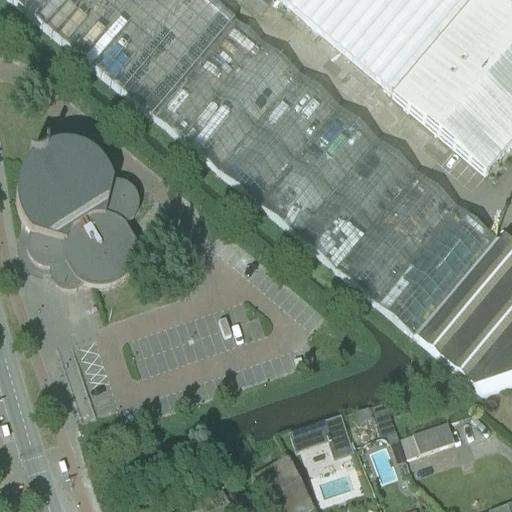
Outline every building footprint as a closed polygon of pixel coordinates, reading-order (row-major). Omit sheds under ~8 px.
[(232,24),(203,0),(5,0),(151,122),(153,123),(414,344),(497,246),(235,26),(232,24)] [(274,0),(239,0),(260,17),(274,0)] [(511,0),(275,0),(392,100),(476,0),(492,0),(511,16),(511,15),(511,0)] [(511,145),(511,16),(492,0),(476,0),(392,100),(484,178),(511,145)] [(14,199),(14,201),(14,203),(14,205),(14,208),(15,210),(15,212),(16,214),(16,216),(17,218),(18,220),(19,222),(19,224),(20,226),(22,228),(23,229),(24,231),(25,233),(26,234),(28,236),(29,237),(29,239),(28,240),(27,241),(27,242),(27,244),(26,245),(26,246),(26,248),(26,249),(26,250),(26,252),(26,253),(26,255),(27,256),(27,257),(28,258),(28,260),(29,261),(30,262),(31,263),(32,264),(33,265),(34,266),(35,267),(36,268),(37,269),(38,269),(40,270),(41,270),(42,271),(44,271),(45,271),(46,271),(48,271),(49,271),(51,271),(52,271),(53,271),(54,270),(56,270),(57,269),(58,269),(59,268),(61,267),(62,266),(63,266),(63,265),(74,283),(75,284),(76,284),(77,285),(78,286),(80,287),(81,288),(83,289),(84,289),(86,290),(88,290),(90,291),(92,291),(94,292),(96,292),(98,292),(100,292),(102,292),(103,291),(105,291),(107,291),(109,290),(111,289),(112,289),(114,288),(116,287),(117,286),(119,285),(120,284),(122,283),(123,281),(124,280),(125,279),(127,277),(128,276),(129,274),(130,273),(130,271),(131,269),(132,268),(132,266),(133,264),(133,262),(133,260),(134,258),(134,257),(134,255),(134,253),(133,251),(133,249),(133,247),(132,246),(124,232),(122,229),(122,228),(123,228),(125,227),(126,226),(127,226),(128,225),(129,224),(130,223),(131,222),(132,220),(133,219),(134,218),(134,217),(135,215),(135,214),(135,213),(136,211),(136,210),(136,208),(136,207),(136,205),(136,204),(135,203),(135,201),(134,200),(134,198),(133,197),(132,196),(132,195),(131,194),(130,193),(129,192),(127,191),(126,190),(125,189),(124,188),(123,188),(121,187),(120,187),(118,186),(117,186),(116,186),(114,186),(113,186),(111,186),(110,184),(110,182),(109,181),(108,179),(107,177),(106,175),(105,173),(104,172),(102,170),(101,168),(100,167),(98,165),(96,164),(95,162),(93,161),(91,160),(89,159),(88,158),(86,157),(84,156),(82,155),(80,154),(78,154),(75,153),(73,153),(71,152),(69,152),(67,152),(65,152),(63,152),(61,152),(58,152),(56,152),(54,153),(52,153),(50,154),(48,155),(46,155),(46,154),(45,153),(45,152),(45,151),(44,150),(43,151),(43,152),(43,153),(44,154),(44,155),(44,156),(44,157),(44,158),(43,159),(43,160),(43,161),(42,161),(41,162),(41,163),(40,163),(39,164),(38,164),(37,164),(36,165),(35,165),(34,164),(33,164),(32,164),(31,164),(31,163),(30,163),(29,162),(29,161),(28,161),(27,161),(27,162),(28,163),(29,164),(30,165),(29,166),(27,168),(26,170),(24,171),(23,173),(22,175),(21,177),(20,178),(19,180),(18,182),(17,184),(16,186),(16,188),(15,191),(15,193),(15,195),(14,197),(14,199)] [(497,246),(414,344),(482,402),(511,391),(511,250),(502,242),(498,247),(497,246)] [(410,438),(411,441),(417,458),(452,445),(444,425),(410,438)] [(398,445),(405,465),(418,460),(417,458),(411,441),(398,445)] [(266,511),(307,511),(311,510),(283,461),(249,481),(266,511)]
